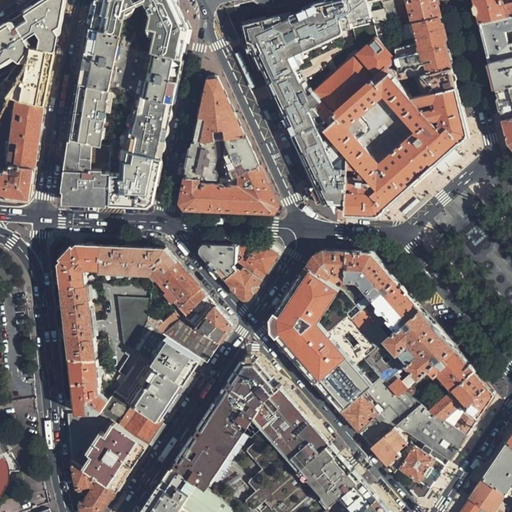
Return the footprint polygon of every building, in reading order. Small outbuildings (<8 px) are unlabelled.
[(42,0),(0,27),(0,62),(11,55),(19,60),(20,59),(29,46),(24,37),(35,30),(39,36),(37,46),(52,49),(53,49),(54,49),(54,48),(55,47),(63,0),(42,0)] [(94,0),(88,26),(120,33),(123,13),(142,2),(149,15),(144,28),(155,31),(149,51),(181,58),(189,28),(175,0),(94,0)] [(291,12),(245,26),(328,207),(346,207),(347,177),(349,153),(326,129),(331,124),(315,107),(323,100),(316,91),(308,83),(303,85),(294,64),(349,37),(348,33),(355,30),(347,0),(342,0),(318,5),(300,13),(294,15),(291,12)] [(381,0),(384,9),(372,12),(374,18),(386,19),(396,20),(395,0),(381,0)] [(414,22),(441,15),(437,0),(395,0),(396,20),(396,26),(414,22)] [(475,0),(481,23),(507,17),(504,6),(502,0),(475,0)] [(421,52),(449,45),(441,15),(414,22),(417,35),(419,42),(396,48),(396,57),(421,52)] [(481,23),(490,62),(511,56),(511,15),(507,17),(481,23)] [(396,26),(396,40),(417,35),(414,22),(396,26)] [(88,26),(78,81),(81,81),(125,91),(139,94),(171,101),(181,58),(149,51),(127,46),(129,36),(120,33),(88,26)] [(347,177),(346,207),(345,213),(380,215),(470,133),(458,85),(452,87),(435,91),(413,96),(393,73),(399,68),(397,59),(389,51),(393,48),(389,43),(385,47),(377,38),(316,91),(323,100),(315,107),(331,124),(326,129),(349,153),(347,177)] [(29,46),(20,59),(27,60),(23,81),(16,80),(5,95),(44,103),(54,50),(52,49),(37,46),(30,45),(29,46)] [(454,66),(449,45),(421,52),(396,57),(397,59),(399,68),(402,79),(420,74),(429,72),(454,66)] [(511,56),(490,62),(497,90),(511,86),(511,56)] [(454,66),(429,72),(420,74),(435,91),(452,87),(458,85),(454,66)] [(206,77),(193,139),(215,137),(219,137),(223,136),(244,134),(217,75),(206,77)] [(118,121),(125,91),(81,81),(76,114),(73,114),(69,136),(98,143),(101,126),(104,127),(105,119),(118,121)] [(78,81),(73,114),(76,114),(81,81),(78,81)] [(511,86),(497,90),(504,120),(511,117),(511,86)] [(5,95),(0,93),(0,109),(15,111),(7,162),(10,163),(9,170),(5,169),(4,172),(0,171),(0,194),(23,198),(31,188),(44,103),(5,95)] [(160,157),(171,101),(139,94),(136,108),(132,107),(126,134),(130,135),(126,150),(127,150),(160,157)] [(223,136),(224,151),(222,153),(226,160),(224,162),(227,169),(225,170),(228,176),(259,166),(244,134),(223,136)] [(69,136),(62,189),(63,199),(108,201),(110,172),(112,146),(101,144),(98,143),(69,136)] [(216,176),(216,168),(213,167),(216,154),(215,137),(193,139),(185,175),(216,176)] [(160,157),(127,150),(125,158),(120,158),(119,173),(110,172),(108,201),(145,203),(151,199),(160,157)] [(259,166),(228,176),(221,176),(216,176),(185,175),(180,199),(185,206),(272,210),(276,203),(259,166)] [(238,270),(237,265),(240,263),(239,254),(238,245),(206,243),(203,251),(228,279),(238,270)] [(104,245),(80,244),(77,248),(75,247),(65,258),(67,259),(63,264),(66,288),(87,285),(86,275),(84,275),(84,270),(86,269),(88,267),(88,265),(93,266),(94,267),(103,268),(104,245)] [(167,247),(104,245),(103,268),(103,271),(110,271),(110,273),(128,273),(128,272),(146,272),(147,274),(153,274),(158,280),(178,261),(167,247)] [(280,253),(270,246),(238,245),(239,254),(267,273),(280,253)] [(332,285),(341,281),(343,285),(346,285),(347,281),(347,250),(325,249),(315,254),(307,265),(329,278),(332,285)] [(296,358),(308,372),(322,360),(335,348),(349,364),(346,367),(350,372),(365,359),(375,350),(378,348),(352,319),(365,308),(376,298),(399,280),(374,251),(347,250),(347,281),(346,285),(346,311),(345,313),(296,358)] [(263,278),(267,273),(239,254),(240,263),(244,265),(263,278)] [(200,285),(178,261),(158,280),(156,282),(177,305),(200,285)] [(251,297),(263,278),(244,265),(238,270),(228,279),(244,298),(251,297)] [(304,271),(298,280),(316,291),(322,282),(304,271)] [(281,305),(306,320),(287,348),(296,358),(345,313),(346,311),(328,299),(316,291),(298,280),(281,305)] [(388,321),(397,331),(423,309),(399,280),(376,298),(381,304),(372,312),(373,313),(371,315),(365,308),(352,319),(378,348),(387,340),(378,330),(384,324),(388,321)] [(328,299),(333,291),(322,282),(316,291),(328,299)] [(96,358),(96,350),(98,348),(95,326),(94,326),(92,315),(94,314),(91,290),(89,289),(89,285),(87,285),(66,288),(73,357),(96,358)] [(202,288),(200,285),(177,305),(180,308),(202,288)] [(209,295),(202,288),(180,308),(186,315),(209,295)] [(233,324),(209,295),(186,315),(198,327),(221,342),(233,324)] [(126,376),(141,354),(133,350),(148,321),(150,298),(119,297),(123,343),(130,347),(126,354),(129,356),(119,372),(126,376)] [(281,305),(268,325),(287,348),(306,320),(281,305)] [(387,340),(378,348),(375,350),(365,359),(369,364),(381,378),(399,397),(405,392),(407,390),(397,380),(392,385),(388,381),(407,364),(420,379),(430,370),(456,347),(423,309),(397,331),(387,340)] [(157,328),(164,334),(183,317),(180,316),(178,317),(174,313),(157,328)] [(208,362),(221,342),(198,327),(186,315),(183,317),(164,334),(200,357),(208,362)] [(133,350),(141,354),(183,383),(200,357),(164,334),(157,328),(148,321),(133,350)] [(430,370),(436,375),(439,371),(454,387),(475,369),(456,347),(430,370)] [(159,420),(183,383),(141,354),(126,376),(116,392),(159,420)] [(73,357),(79,413),(103,412),(111,399),(102,392),(101,386),(100,386),(100,378),(99,376),(100,375),(99,360),(96,358),(73,357)] [(230,384),(198,432),(203,435),(249,366),(258,366),(262,361),(259,358),(247,359),(236,375),(230,384)] [(314,378),(327,367),(322,360),(308,372),(314,378)] [(249,366),(203,435),(238,459),(256,432),(266,445),(253,455),(269,475),(255,486),(263,496),(270,491),(278,501),(275,504),(282,511),(286,511),(292,511),(297,509),(318,491),(331,506),(331,505),(355,483),(358,480),(308,422),(303,422),(297,415),(304,410),(262,361),(258,366),(249,366)] [(355,383),(364,393),(367,391),(381,378),(369,364),(366,367),(369,371),(355,383)] [(479,417),(496,392),(475,369),(454,387),(430,408),(445,419),(462,403),(464,405),(467,401),(471,405),(468,410),(479,417)] [(344,377),(340,380),(326,392),(343,411),(361,395),(344,377)] [(360,431),(373,446),(395,426),(398,424),(422,403),(405,392),(399,397),(381,378),(367,391),(383,411),(379,414),(360,431)] [(103,412),(149,443),(162,423),(163,422),(159,420),(116,392),(111,399),(103,412)] [(343,411),(360,431),(379,414),(362,394),(361,395),(343,411)] [(468,434),(455,425),(445,419),(430,408),(422,403),(398,424),(415,435),(421,439),(450,459),(468,434)] [(358,480),(361,477),(304,410),(297,415),(303,422),(308,422),(358,480)] [(73,459),(118,489),(149,443),(103,412),(79,413),(69,413),(73,459)] [(468,434),(476,421),(464,414),(455,425),(468,434)] [(405,456),(401,450),(409,442),(395,426),(373,446),(394,471),(405,456)] [(417,444),(421,439),(415,435),(411,440),(417,444)] [(511,440),(507,437),(482,474),(506,489),(505,490),(511,495),(511,440)] [(421,481),(436,459),(416,445),(401,468),(421,481)] [(0,493),(3,490),(7,483),(8,483),(10,470),(6,451),(0,454),(0,493)] [(108,511),(105,509),(118,489),(73,459),(81,508),(84,511),(108,511)] [(240,511),(209,489),(200,482),(195,478),(189,474),(176,464),(144,511),(240,511)] [(200,482),(209,489),(213,482),(194,467),(189,474),(195,478),(200,482)] [(482,474),(468,496),(491,511),(508,511),(496,503),(505,490),(506,489),(482,474)] [(393,511),(361,477),(358,480),(355,483),(331,505),(331,506),(323,511),(393,511)] [(431,489),(423,483),(421,485),(417,482),(409,488),(417,497),(425,497),(431,489)] [(270,491),(263,496),(271,507),(275,504),(278,501),(270,491)] [(491,511),(468,496),(457,511),(491,511)] [(252,504),(257,511),(262,511),(265,510),(258,500),(252,504)]
